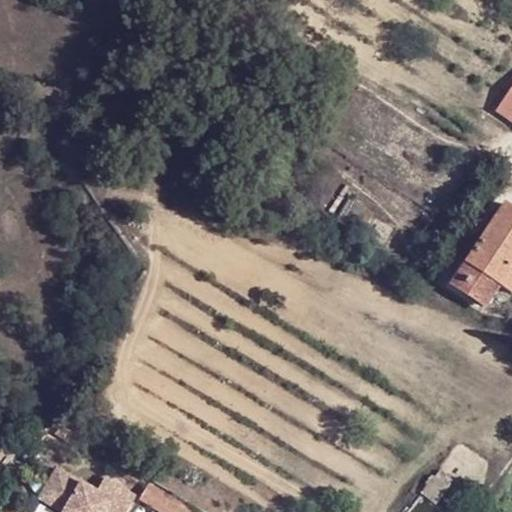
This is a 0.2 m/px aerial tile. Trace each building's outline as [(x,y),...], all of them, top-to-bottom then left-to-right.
[(511,86),(494,114),(511,125),(511,86)] [(447,287),(482,310),(497,286),(511,264),(511,211),(502,205),(447,287)] [(371,215),(354,207),(344,225),(360,234),(371,215)] [(511,264),(497,286),(510,296),(511,292),(511,264)] [(124,474),(113,466),(107,476),(118,484),(124,474)] [(92,492),(53,468),(41,486),(65,502),(59,511),(122,511),(132,498),(130,497),(101,479),(92,492)] [(447,490),(433,479),(421,494),(434,505),(447,490)] [(188,511),(141,481),(130,497),(132,498),(153,511),(188,511)]
